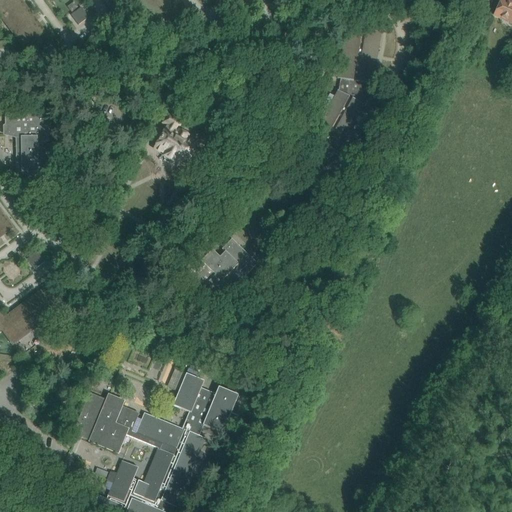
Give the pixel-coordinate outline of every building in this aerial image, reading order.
[(0,0),(0,15),(15,36),(16,34),(18,37),(17,38),(23,47),(43,32),(37,23),(35,24),(33,22),(35,21),(19,0),(18,0),(17,1),(15,0),(0,0)] [(179,15),(173,7),(171,8),(170,5),(171,4),(168,0),(136,0),(151,19),(152,18),(154,21),(152,22),(159,30),(179,15)] [(511,23),(511,20),(511,4),(502,0),(495,16),(511,23)] [(78,25),(88,17),(80,7),(70,14),(78,25)] [(337,78),(337,79),(340,80),(338,91),(337,91),(338,91),(312,139),(312,138),(311,139),(338,153),(337,152),(363,105),(364,106),(364,105),(365,106),(373,92),(374,85),(372,84),(381,31),(382,31),(366,28),(366,29),(365,36),(345,32),(345,33),(346,33),(338,78),(337,78)] [(213,109),(217,111),(220,106),(221,106),(226,97),(202,83),(196,92),(197,92),(194,98),(198,100),(197,100),(213,109)] [(16,177),(33,177),(34,183),(49,182),(49,165),(43,165),(42,142),(48,142),(48,113),(5,115),(5,126),(8,126),(8,135),(15,135),(16,177)] [(186,139),(188,136),(179,131),(179,132),(176,130),(180,122),(168,114),(163,123),(169,126),(155,149),(165,155),(164,157),(165,157),(165,160),(169,163),(172,161),(173,162),(174,160),(184,166),(196,145),(186,139)] [(0,236),(0,237),(0,236),(0,234),(2,233),(3,235),(12,228),(0,212),(0,236)] [(98,217),(90,212),(84,222),(92,227),(98,217)] [(225,252),(220,258),(205,243),(188,260),(190,263),(176,278),(207,308),(224,291),(222,289),(226,285),(231,291),(257,264),(232,239),(222,250),(225,252)] [(27,260),(34,270),(45,262),(37,252),(27,260)] [(0,332),(2,331),(12,345),(18,340),(17,338),(27,331),(28,333),(54,314),(53,312),(55,310),(56,312),(65,305),(50,285),(41,291),(43,293),(40,295),(39,293),(18,309),(20,311),(11,318),(9,316),(4,320),(0,314),(0,332)] [(106,364),(101,376),(104,377),(105,374),(108,376),(112,367),(106,364)] [(80,416),(76,426),(81,427),(79,432),(92,437),(90,442),(118,453),(125,435),(160,449),(160,450),(158,449),(144,483),(134,479),(138,468),(122,461),(117,474),(110,472),(107,480),(112,484),(107,496),(108,496),(106,500),(98,496),(91,511),(179,511),(181,510),(177,508),(182,496),(188,498),(192,489),(186,486),(196,462),(202,463),(206,455),(200,452),(205,440),(206,439),(199,437),(203,426),(222,434),(225,428),(232,430),(238,416),(231,413),(238,396),(219,388),(216,395),(201,389),(204,382),(186,374),(175,370),(167,388),(178,392),(173,406),(189,413),(182,429),(144,414),(136,434),(131,432),(139,414),(121,407),(123,402),(109,396),(107,401),(89,394),(82,412),(86,414),(85,418),(80,416)]
